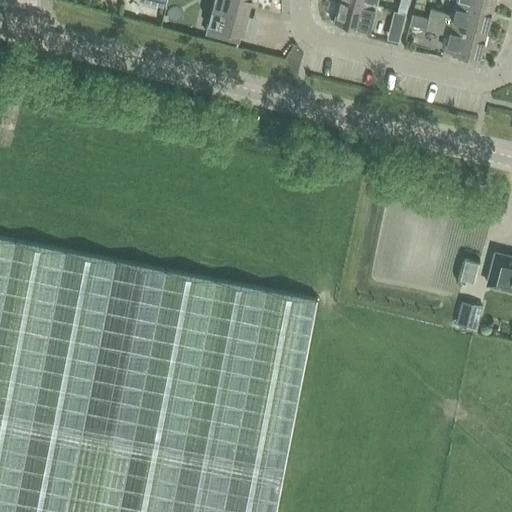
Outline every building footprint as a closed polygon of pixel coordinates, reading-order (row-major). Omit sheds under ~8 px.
[(212,0),(206,25),(242,34),(247,15),(250,0),(212,0)] [(353,0),(333,0),(329,18),(368,28),(374,5),(353,0)] [(458,0),(458,1),(498,11),(501,0),(458,0)] [(431,9),(429,19),(492,35),(498,11),(458,1),(455,15),(431,9)] [(394,9),(391,21),(403,24),(406,12),(396,10),(394,9)] [(412,15),(409,25),(426,29),(429,19),(412,15)] [(429,19),(426,29),(450,35),(446,49),(486,59),(492,35),(429,19)] [(275,511),(316,301),(317,298),(291,293),(0,235),(0,511),(275,511)] [(511,255),(496,251),(487,283),(511,289),(511,255)] [(461,303),(455,322),(476,328),(481,308),(461,303)]
